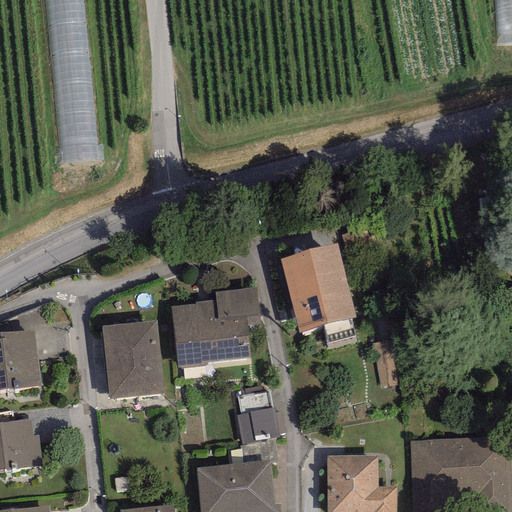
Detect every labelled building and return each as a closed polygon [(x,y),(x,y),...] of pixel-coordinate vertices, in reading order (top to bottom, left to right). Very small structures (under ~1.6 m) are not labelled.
[(85,0),(46,0),(64,181),(102,178),(85,0)] [(511,0),(489,0),(492,40),(511,39),(511,0)] [(336,244),(278,259),(298,333),(323,326),(327,343),(354,336),(349,319),(355,318),(336,244)] [(255,288),(215,292),(216,300),(195,302),(195,305),(171,307),(176,369),(206,366),(205,363),(249,359),(245,318),(258,317),(255,288)] [(511,288),(490,291),(493,320),(511,318),(511,288)] [(156,321),(101,326),(108,398),(163,393),(156,321)] [(33,330),(0,334),(0,391),(40,386),(33,330)] [(393,342),(372,345),(377,388),(398,385),(393,342)] [(273,409),(236,416),(241,444),(278,437),(278,435),(284,434),(281,413),(274,414),(273,409)] [(30,420),(0,424),(0,471),(41,466),(37,436),(32,436),(30,420)] [(510,511),(509,438),(408,440),(410,484),(425,484),(426,511),(510,511)] [(327,457),(326,511),(395,511),(396,489),(396,487),(377,487),(378,457),(327,457)] [(268,461),(194,470),(199,511),(279,511),(278,504),(274,505),(268,461)]
